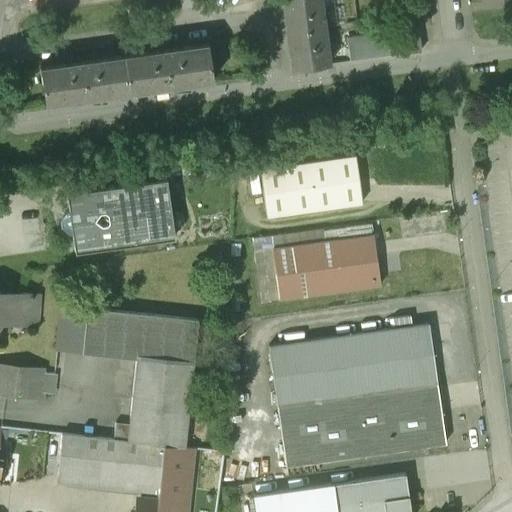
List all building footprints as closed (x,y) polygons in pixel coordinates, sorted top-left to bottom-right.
[(320,0),(282,0),(287,31),(324,26),(320,0)] [(324,26),(287,31),(292,68),(330,63),(324,26)] [(417,26),(402,29),(405,52),(421,50),(417,26)] [(402,29),(346,36),(349,60),(405,52),(402,29)] [(208,43),(125,55),(130,91),(213,79),(208,43)] [(125,55),(41,66),(47,103),(130,91),(125,55)] [(354,155),(259,168),(265,216),(361,203),(354,155)] [(166,177),(67,191),(70,211),(66,212),(61,219),(61,225),(69,231),(72,231),(75,252),(175,237),(166,177)] [(372,233),(271,247),(278,299),(379,285),(372,233)] [(2,294),(0,291),(0,322),(2,319),(27,322),(33,318),(33,311),(38,308),(34,303),(35,298),(31,292),(22,292),(17,295),(2,294)] [(198,318),(71,305),(67,347),(136,354),(130,415),(115,413),(113,438),(164,444),(184,446),(198,318)] [(428,322),(268,344),(284,464),(444,443),(428,322)] [(38,369),(0,364),(0,393),(41,398),(42,390),(35,390),(38,369)] [(113,438),(62,433),(58,475),(158,485),(159,485),(164,444),(113,438)] [(158,485),(156,500),(139,498),(137,511),(186,511),(193,447),(184,446),(164,444),(159,485),(158,485)] [(408,511),(404,474),(331,483),(334,511),(408,511)] [(334,511),(331,483),(252,494),(254,511),(334,511)]
